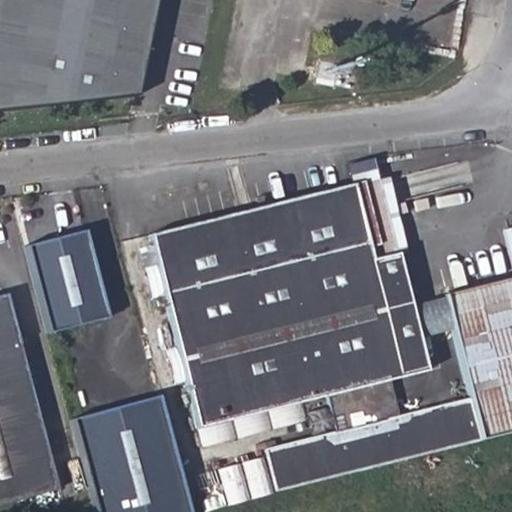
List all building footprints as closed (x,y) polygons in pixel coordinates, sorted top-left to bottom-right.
[(152,0),(0,0),(0,109),(135,96),(152,0)] [(239,30),(211,26),(206,63),(233,68),(239,30)] [(205,70),(199,93),(228,100),(234,77),(205,70)] [(360,181),(380,255),(395,252),(376,177),(370,154),(353,158),(360,181)] [(352,183),(368,257),(380,255),(360,181),(353,158),(345,160),(352,183)] [(254,207),(294,197),(290,181),(251,190),(254,207)] [(368,257),(352,183),(294,197),(254,207),(147,234),(196,429),(324,396),(334,432),(263,450),(274,491),(433,451),(421,409),(399,414),(390,379),(412,375),(380,255),(368,257)] [(48,331),(107,315),(84,229),(25,245),(48,331)] [(408,302),(395,252),(380,255),(412,375),(426,372),(415,330),(408,302)] [(511,262),(503,264),(505,276),(511,274),(511,262)] [(511,274),(505,276),(442,292),(442,293),(449,321),(469,399),(421,409),(433,451),(511,430),(511,274)] [(4,293),(0,294),(0,503),(57,488),(4,293)] [(408,302),(415,330),(449,321),(442,293),(408,302)] [(98,511),(190,511),(158,394),(72,418),(98,511)] [(273,490),(267,469),(200,488),(206,510),(273,490)]
